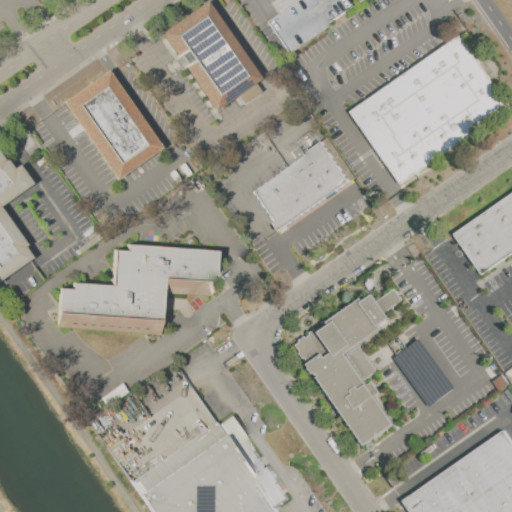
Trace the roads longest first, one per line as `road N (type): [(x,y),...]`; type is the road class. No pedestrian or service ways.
road 1 (residential): [(251,338),(371,511)]
road 2 (residential): [(414,222),(251,338)]
road 3 (residential): [(155,0),(0,108)]
road 4 (residential): [(0,75),(107,0)]
